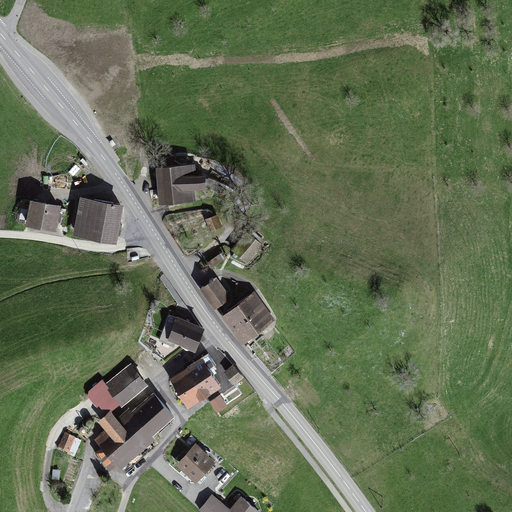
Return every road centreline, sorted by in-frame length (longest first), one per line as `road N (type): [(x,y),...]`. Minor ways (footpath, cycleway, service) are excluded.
road 1 (tertiary): [(365,511),(224,336),(99,151),(0,32)]
road 2 (track): [(131,486),(184,418),(156,384),(224,336)]
road 3 (track): [(154,232),(103,248),(0,234)]
